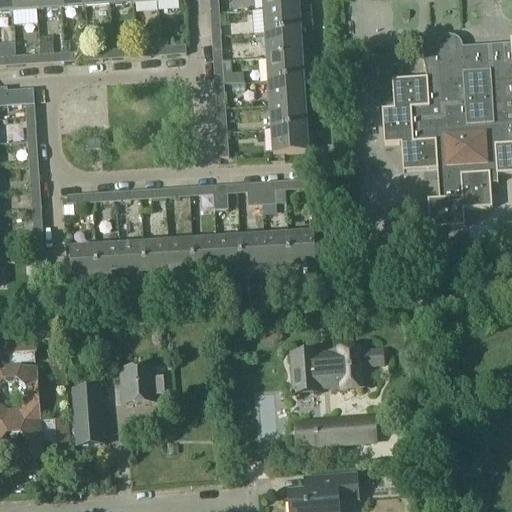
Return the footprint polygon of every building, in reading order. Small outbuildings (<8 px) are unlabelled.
[(0,0),(0,15),(12,14),(11,0),(0,0)] [(11,0),(12,14),(36,13),(34,0),(11,0)] [(34,0),(36,13),(61,11),(60,0),(34,0)] [(60,0),(61,11),(86,9),(85,0),(60,0)] [(85,0),(86,9),(109,8),(108,0),(85,0)] [(263,0),(264,12),(299,10),(298,0),(263,0)] [(210,15),(218,14),(217,4),(209,3),(210,15)] [(266,37),(301,35),(299,10),(264,12),(266,37)] [(211,28),(219,28),(218,14),(210,15),(211,28)] [(267,60),(302,58),(301,35),(266,37),(267,60)] [(460,44),(457,40),(453,38),(448,37),(443,38),(440,41),(437,45),(437,50),(436,50),(437,54),(420,55),(418,51),(417,52),(420,56),(421,61),(423,66),(424,70),(425,75),(425,79),(391,81),(392,110),(380,111),(383,146),(399,145),(400,173),(436,171),(438,201),(426,201),(428,231),(463,228),(462,211),(490,210),(488,177),(511,175),(511,39),(510,40),(510,45),(461,48),(460,44)] [(54,39),(41,39),(42,58),(52,57),(55,57),(54,39)] [(13,45),(0,45),(0,58),(13,58),(13,45)] [(175,49),(176,58),(188,57),(188,49),(175,49)] [(125,61),(137,60),(137,51),(124,52),(125,61)] [(137,60),(150,59),(148,51),(137,51),(137,60)] [(213,64),(221,63),(220,51),(212,51),(213,64)] [(89,63),(101,63),(100,54),(89,55),(89,63)] [(76,64),(89,63),(89,55),(76,56),(76,64)] [(39,58),(39,67),(52,66),(52,57),(42,58),(39,58)] [(28,67),(39,67),(39,58),(27,59),(28,67)] [(268,84),(303,82),(302,58),(267,60),(268,84)] [(4,68),(16,68),(15,59),(3,60),(4,68)] [(214,76),(222,77),(221,63),(213,64),(214,76)] [(270,108),(305,106),(303,82),(268,84),(270,108)] [(0,108),(24,107),(34,106),(33,92),(7,94),(7,90),(0,90),(0,108)] [(216,111),(224,111),(223,97),(215,97),(216,111)] [(24,119),(35,118),(34,106),(24,107),(24,119)] [(271,133),(306,131),(305,106),(270,108),(271,133)] [(217,125),(225,124),(224,111),(216,111),(217,125)] [(26,144),(36,143),(35,118),(24,119),(26,144)] [(306,131),(271,133),(273,157),(308,155),(306,131)] [(84,153),(98,151),(98,140),(83,141),(84,153)] [(27,168),(38,167),(36,143),(26,144),(27,168)] [(229,149),(217,149),(219,160),(229,159),(229,149)] [(29,191),(39,191),(38,167),(27,168),(29,191)] [(306,183),(297,184),(297,194),(307,194),(306,183)] [(260,186),(262,208),(275,207),(274,185),(260,186)] [(248,209),(262,208),(260,186),(248,187),(248,209)] [(215,212),(227,211),(226,188),(214,189),(214,198),(215,212)] [(200,199),(214,198),(214,189),(199,190),(200,199)] [(30,216),(41,215),(39,191),(29,191),(30,216)] [(165,201),(179,200),(179,191),(164,192),(165,201)] [(151,202),(165,201),(164,192),(150,193),(151,202)] [(117,204),(130,203),(130,194),(117,195),(117,204)] [(103,205),(117,204),(117,195),(103,196),(103,205)] [(68,207),(83,206),(83,197),(68,198),(68,207)] [(32,239),(42,238),(41,215),(30,216),(32,239)] [(481,228),(470,229),(470,232),(471,249),(482,248),(482,243),(493,243),(492,231),(492,228),(481,228)] [(288,239),(290,273),(315,272),(313,237),(288,239)] [(34,266),(44,266),(42,238),(32,239),(34,266)] [(266,275),(290,273),(288,239),(264,240),(266,275)] [(243,276),(266,275),(264,240),(240,242),(243,276)] [(219,278),(243,276),(240,242),(217,243),(219,278)] [(195,279),(219,278),(217,243),(193,245),(195,279)] [(170,281),(195,279),(193,245),(168,246),(170,281)] [(146,282),(170,281),(168,246),(143,248),(146,282)] [(122,284),(146,282),(143,248),(120,249),(122,284)] [(97,286),(122,284),(120,249),(95,251),(97,286)] [(73,287),(97,286),(95,251),(71,252),(73,287)] [(44,266),(34,266),(35,289),(46,289),(44,266)] [(203,329),(172,330),(175,435),(205,435),(203,329)] [(34,342),(0,344),(0,349),(0,357),(7,356),(21,355),(34,355),(34,342)] [(319,354),(291,356),(293,396),(321,394),(321,392),(331,392),(331,393),(370,391),(368,370),(384,368),(382,353),(367,354),(367,351),(328,354),(329,356),(319,357),(319,354)] [(34,355),(21,355),(7,356),(8,372),(5,372),(0,372),(0,426),(40,424),(36,370),(24,371),(14,371),(14,367),(35,366),(34,355)] [(155,381),(154,371),(119,373),(121,407),(156,405),(156,398),(163,398),(162,381),(155,381)] [(102,389),(72,391),(76,450),(106,448),(102,389)] [(371,419),(292,425),(294,451),(373,445),(371,419)] [(40,424),(0,426),(0,459),(0,460),(0,456),(0,447),(7,440),(19,439),(27,447),(28,458),(42,463),(40,437),(56,436),(56,446),(70,446),(68,422),(40,424)] [(148,438),(162,438),(161,424),(148,424),(148,438)] [(289,511),(338,511),(337,503),(356,502),(354,476),(304,479),(305,495),(288,496),(289,511)]
